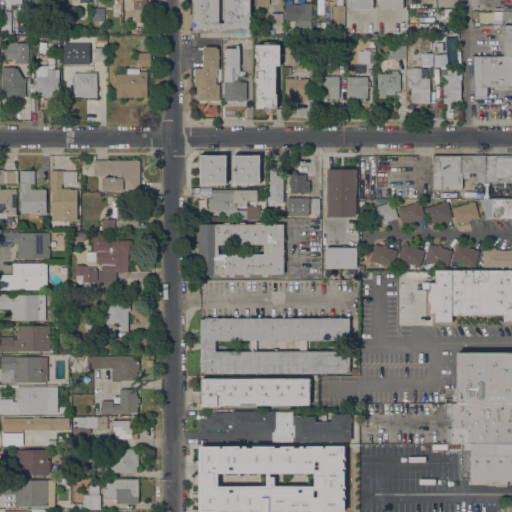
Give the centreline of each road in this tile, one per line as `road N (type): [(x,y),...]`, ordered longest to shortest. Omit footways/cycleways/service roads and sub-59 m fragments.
road 1 (residential): [(173,511),(170,0)]
road 2 (tertiary): [(0,137),(511,137)]
